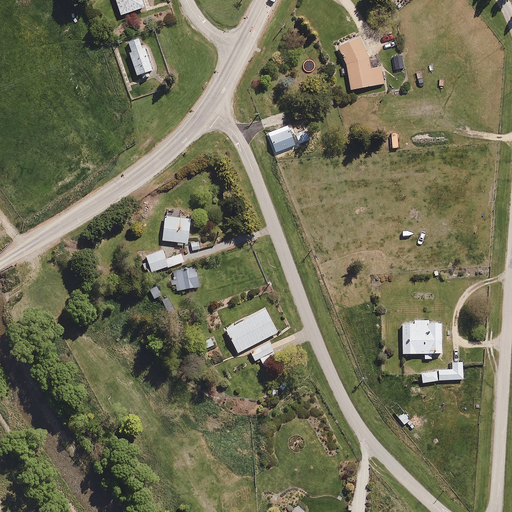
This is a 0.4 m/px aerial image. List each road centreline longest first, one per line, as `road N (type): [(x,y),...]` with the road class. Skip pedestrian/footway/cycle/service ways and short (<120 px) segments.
road 1 (residential): [(208,109),(235,135),(254,172),(345,403),(384,458),(440,511)]
road 2 (tertiary): [(208,109),(148,169),(0,264)]
road 3 (residential): [(511,257),(494,511)]
